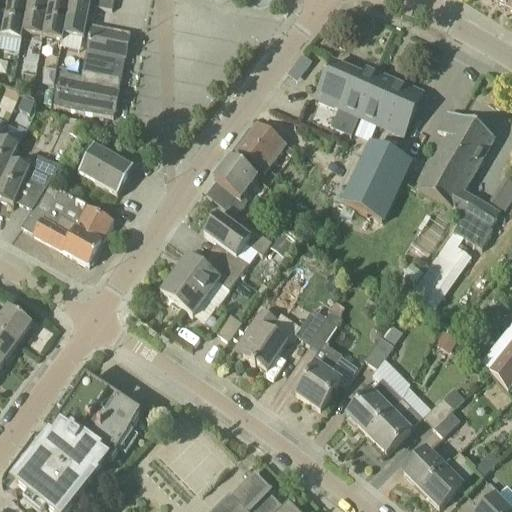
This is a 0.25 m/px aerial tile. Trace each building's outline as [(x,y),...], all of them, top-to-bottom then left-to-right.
[(15,4),(15,0),(8,0),(0,41),(1,41),(0,46),(0,53),(20,57),(23,37),(22,37),(28,7),(15,4)] [(0,0),(0,41),(8,0),(2,0),(2,1),(0,0)] [(37,0),(29,0),(28,7),(22,37),(23,37),(43,41),(50,0),(44,0),(44,1),(37,0)] [(63,45),(64,39),(69,6),(56,4),(56,0),(50,0),(43,41),(63,45)] [(70,0),(69,6),(64,39),(84,43),(91,10),(112,15),(115,0),(70,0)] [(511,15),(511,0),(502,0),(498,8),(505,12),(505,11),(511,15)] [(114,122),(120,89),(131,38),(92,30),(82,81),(61,77),(54,110),(114,122)] [(359,122),(379,79),(366,73),(363,82),(331,68),(316,103),(359,122)] [(384,81),(379,79),(359,122),(403,142),(402,142),(404,143),(423,98),(422,98),(392,85),(393,85),(384,81)] [(15,115),(29,122),(35,109),(21,103),(15,115)] [(435,206),(477,134),(448,117),(437,135),(450,142),(418,197),(435,206)] [(259,129),(237,157),(264,178),(285,149),(259,129)] [(474,204),(463,198),(494,144),(477,134),(435,206),(453,216),(464,221),(474,204)] [(18,152),(0,143),(0,187),(1,188),(2,188),(11,167),(12,167),(15,160),(18,152)] [(372,148),(344,209),(382,227),(410,167),(372,148)] [(134,173),(125,168),(95,151),(79,180),(118,201),(134,173)] [(26,185),(47,194),(50,190),(62,173),(30,158),(27,165),(15,160),(12,167),(11,167),(2,188),(1,188),(0,189),(0,204),(14,211),(26,185)] [(217,188),(208,199),(207,201),(227,216),(230,212),(238,219),(248,207),(243,203),(258,184),(232,164),(215,186),(217,188)] [(490,206),(508,215),(511,207),(511,185),(503,181),(490,206)] [(89,212),(59,195),(50,190),(47,194),(21,233),(33,240),(63,256),(63,257),(89,271),(114,227),(89,213),(89,212)] [(474,204),(464,221),(465,221),(456,236),(481,248),(500,218),(474,204)] [(269,253),(272,249),(243,227),(238,234),(218,220),(204,240),(223,253),(215,264),(240,282),(249,270),(238,262),(247,250),(263,261),(269,253)] [(272,249),(269,253),(284,263),(294,249),(281,240),(279,239),(272,249)] [(472,263),(458,253),(448,246),(409,299),(433,317),(472,263)] [(240,282),(215,264),(207,275),(189,261),(175,280),(207,304),(218,288),(230,296),(240,282)] [(193,323),(207,304),(175,280),(161,299),(193,323)] [(0,324),(0,335),(18,349),(32,329),(9,312),(0,324)] [(308,349),(326,323),(314,314),(301,332),(282,319),(278,325),(262,314),(238,350),(233,356),(244,364),(256,372),(257,370),(267,378),(288,347),(291,348),(296,341),(308,349)] [(326,323),(308,349),(319,356),(311,367),(316,370),(296,399),(321,416),(341,387),(330,379),(342,361),(325,350),(342,326),(329,318),(326,323)] [(242,329),(231,321),(218,340),(229,348),(242,329)] [(378,375),(395,352),(403,340),(389,331),(365,366),(378,375)] [(0,364),(4,368),(18,349),(0,335),(0,364)] [(511,347),(489,375),(511,394),(511,392),(511,347)] [(142,421),(87,384),(55,432),(61,436),(54,447),(51,444),(16,488),(46,511),(69,511),(95,480),(94,480),(105,465),(110,468),(142,421)] [(367,440),(402,405),(383,385),(347,420),(367,440)] [(451,417),(452,418),(455,415),(444,404),(424,423),(434,434),(451,417)] [(411,436),(400,424),(411,413),(402,405),(367,440),(386,460),(411,436)] [(460,427),(452,418),(451,417),(434,434),(443,443),(460,427)] [(422,496),(450,467),(442,459),(437,465),(427,455),(404,478),(422,496)] [(450,467),(422,496),(437,511),(441,511),(462,491),(453,481),(468,466),(460,458),(450,467)] [(491,458),(474,475),(483,483),(500,466),(491,458)] [(218,511),(293,511),(289,507),(283,511),(282,511),(270,500),(273,497),(255,479),(232,502),(230,500),(218,511)] [(506,511),(496,502),(500,498),(490,488),(472,506),(478,511),(506,511)]
